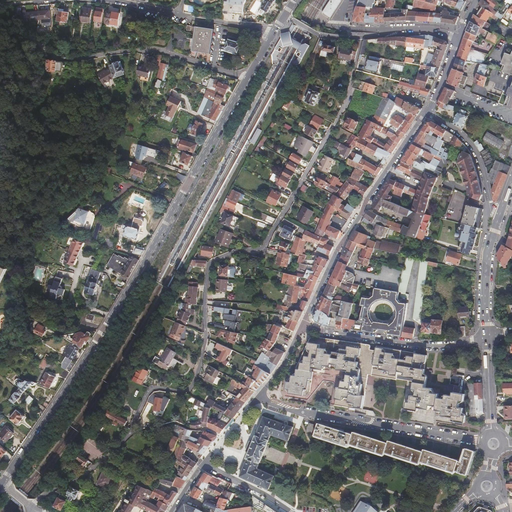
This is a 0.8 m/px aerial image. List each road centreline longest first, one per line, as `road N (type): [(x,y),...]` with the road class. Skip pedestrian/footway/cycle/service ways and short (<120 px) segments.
road 1 (residential): [(30,506),(114,451),(148,389),(189,389),(203,348),(208,267),(261,248),(333,125),(359,37)]
road 2 (tertiary): [(245,81),(105,325),(3,480)]
road 3 (residential): [(0,35),(70,60),(164,52),(245,81)]
road 4 (residential): [(425,111),(340,245),(302,326)]
road 5 (residential): [(302,412),(486,442)]
road 6 (residential): [(486,337),(424,345),(302,326)]
road 7 (residential): [(425,111),(468,141),(498,214)]
road 8 (secondary): [(498,214),(486,261),(486,337)]
